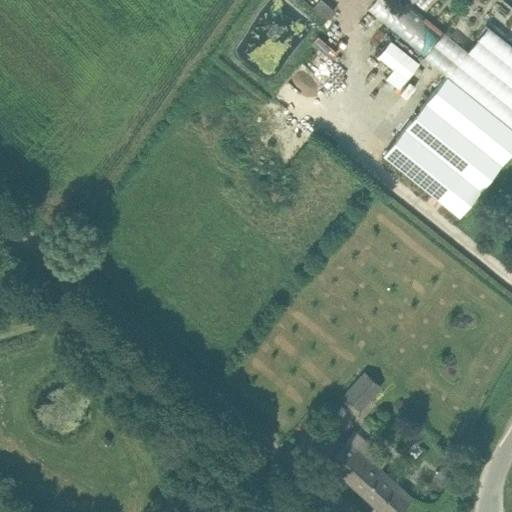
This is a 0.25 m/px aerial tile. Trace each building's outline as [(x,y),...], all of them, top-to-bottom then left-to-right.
[(335,9),(324,0),(320,0),(314,8),(326,19),(335,9)] [(375,0),(368,9),(448,75),(468,50),(445,31),(439,38),(392,0),(375,0)] [(511,43),(489,25),(468,50),(448,75),(511,126),(511,43)] [(388,37),(381,46),(412,72),(419,63),(388,37)] [(345,394),(361,408),(381,385),(365,371),(345,394)] [(319,451),(386,511),(396,511),(411,496),(380,467),(387,459),(355,430),(343,443),(334,434),(319,451)]
